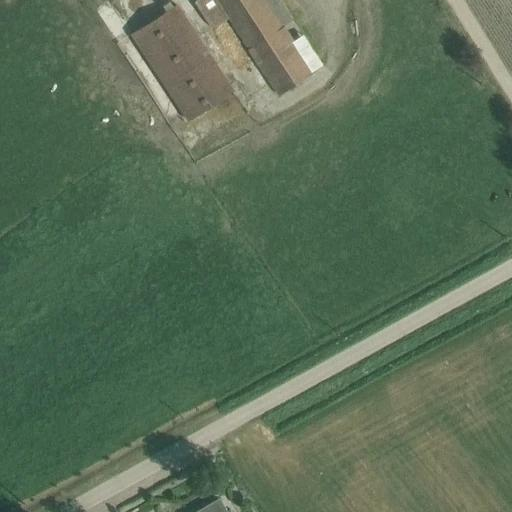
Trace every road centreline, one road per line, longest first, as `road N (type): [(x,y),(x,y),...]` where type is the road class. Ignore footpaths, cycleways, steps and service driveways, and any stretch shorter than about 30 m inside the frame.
road 1 (residential): [(511,272),(79,511)]
road 2 (track): [(511,102),(446,0)]
